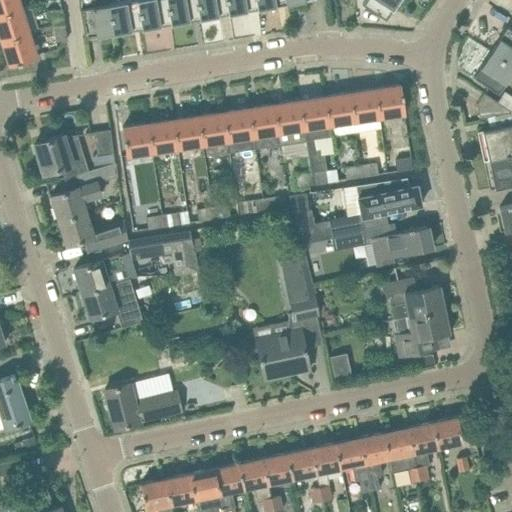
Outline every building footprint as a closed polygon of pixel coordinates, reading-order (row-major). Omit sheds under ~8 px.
[(0,0),(0,13),(21,7),(18,0),(0,0)] [(78,0),(84,36),(115,31),(109,0),(78,0)] [(109,0),(115,31),(142,26),(137,0),(109,0)] [(171,21),(167,0),(137,0),(142,26),(171,21)] [(200,17),(197,0),(167,0),(171,21),(200,17)] [(197,0),(200,17),(230,12),(227,0),(197,0)] [(227,0),(230,12),(259,7),(257,0),(227,0)] [(397,0),(362,0),(361,2),(385,18),(397,0)] [(28,31),(21,7),(0,13),(0,34),(2,39),(28,31)] [(53,23),(63,22),(61,8),(50,10),(53,23)] [(53,23),(56,41),(59,61),(69,59),(66,39),(63,22),(53,23)] [(511,28),(506,25),(490,50),(511,64),(511,28)] [(17,62),(22,61),(22,60),(36,55),(28,31),(2,39),(9,64),(17,61),(17,62)] [(511,64),(490,50),(473,75),(498,91),(511,69),(511,64)] [(402,92),(400,84),(375,88),(379,115),(381,115),(383,135),(396,132),(393,113),(405,112),(402,96),(403,96),(402,92)] [(379,115),(375,88),(350,92),(354,119),(379,115)] [(511,95),(504,91),(498,101),(511,110),(511,95)] [(354,119),(350,92),(325,95),(331,136),(356,132),(354,119)] [(511,110),(498,101),(483,92),(476,103),(482,129),(488,158),(511,152),(511,110)] [(325,95),(299,99),(305,140),(307,149),(309,164),(310,171),(312,184),(337,180),(336,172),(327,174),(323,144),(315,145),(315,139),(331,136),(325,95)] [(305,140),(299,99),(274,103),(280,144),(282,153),(307,149),(305,140)] [(280,144),(274,103),(249,107),(255,148),(280,144)] [(255,148),(249,107),(223,111),(229,152),(255,148)] [(229,152),(223,111),(198,115),(202,143),(204,143),(206,155),(229,152)] [(202,143),(198,115),(173,119),(177,147),(202,143)] [(154,161),(157,184),(182,181),(179,158),(177,147),(173,119),(147,122),(151,150),(152,150),(154,161)] [(147,122),(122,126),(126,154),(151,150),(147,122)] [(96,130),(98,143),(99,152),(93,153),(96,167),(115,161),(110,128),(96,130)] [(44,172),(53,169),(61,167),(64,177),(74,174),(83,171),(88,169),(76,133),(63,135),(63,133),(34,142),(44,172)] [(334,156),(337,171),(345,170),(346,178),(363,176),(361,164),(360,152),(334,156)] [(511,152),(488,158),(495,187),(511,183),(511,152)] [(411,157),(395,159),(396,170),(412,168),(411,157)] [(74,174),(78,185),(51,194),(58,219),(86,211),(82,200),(101,194),(97,180),(117,175),(115,161),(96,167),(88,169),(83,171),(74,174)] [(377,162),(361,164),(363,176),(378,173),(377,162)] [(312,184),(310,171),(295,173),(297,186),(312,184)] [(420,199),(423,199),(421,186),(418,187),(417,183),(414,183),(414,184),(409,185),(407,179),(408,178),(407,176),(404,177),(381,181),(359,184),(358,184),(354,184),(362,216),(364,216),(364,215),(365,215),(380,212),(385,211),(387,211),(387,207),(395,206),(395,209),(398,208),(397,208),(418,203),(419,204),(421,203),(420,199)] [(264,209),(280,207),(279,194),(262,197),(264,209)] [(264,209),(262,197),(238,201),(240,213),(264,209)] [(214,217),(230,215),(228,203),(212,206),(214,217)] [(511,203),(499,207),(504,231),(511,228),(511,203)] [(142,208),(143,217),(132,218),(134,230),(163,225),(161,214),(159,214),(158,206),(142,208)] [(214,217),(212,206),(198,208),(187,210),(188,221),(214,217)] [(163,225),(188,221),(187,210),(161,214),(163,225)] [(295,212),(298,229),(301,242),(332,236),(363,230),(360,216),(312,226),(309,210),(295,212)] [(66,244),(76,241),(84,238),(88,250),(127,238),(124,218),(91,228),(86,211),(58,219),(66,244)] [(334,249),(373,241),(372,236),(394,231),(392,224),(363,230),(332,237),(334,249)] [(372,236),(373,241),(378,265),(395,262),(393,255),(410,251),(430,247),(425,225),(416,227),(412,228),(412,226),(409,227),(409,228),(394,231),(372,236)] [(171,253),(174,275),(199,271),(192,229),(128,238),(130,260),(171,253)] [(290,299),(294,318),(318,313),(314,293),(311,293),(302,251),(275,257),(284,300),(290,299)] [(101,259),(101,258),(74,267),(82,292),(109,283),(109,284),(128,278),(120,253),(101,259)] [(387,296),(391,295),(393,304),(405,301),(408,315),(408,316),(444,308),(439,284),(416,288),(413,275),(388,281),(381,285),(387,296)] [(109,283),(82,292),(89,316),(116,308),(116,306),(135,300),(131,287),(112,293),(109,284),(109,283)] [(149,317),(180,310),(177,297),(145,304),(149,317)] [(182,324),(206,320),(203,307),(179,312),(182,324)] [(408,316),(408,315),(395,318),(403,355),(429,350),(426,337),(449,332),(444,308),(408,316)] [(268,375),(299,368),(298,361),(307,359),(301,327),(271,333),(273,341),(256,345),(260,363),(265,361),(268,375)] [(195,359),(217,354),(212,332),(167,341),(175,379),(198,374),(195,359)] [(331,355),(333,368),(347,366),(345,352),(331,355)] [(432,352),(412,357),(415,367),(434,362),(432,352)] [(0,413),(4,427),(10,425),(29,419),(14,373),(0,378),(0,413)] [(114,428),(139,421),(139,420),(182,410),(177,389),(133,399),(129,382),(124,383),(104,388),(114,428)] [(462,441),(457,415),(433,420),(438,446),(462,441)] [(438,446),(433,420),(409,425),(420,479),(429,477),(427,464),(430,464),(426,448),(438,446)] [(420,479),(409,425),(384,430),(389,456),(392,472),(408,468),(410,481),(420,479)] [(389,456),(384,430),(359,436),(370,489),(380,487),(377,474),(382,473),(379,458),(389,456)] [(34,436),(22,440),(26,453),(38,449),(34,436)] [(370,489),(359,436),(335,441),(337,448),(341,466),(351,464),(355,479),(360,479),(362,491),(370,489)] [(335,441),(311,446),(316,471),(327,469),(341,466),(337,448),(335,441)] [(316,471),(311,446),(286,451),(292,477),(304,474),(316,471)] [(292,477),(286,451),(262,456),(267,482),(292,477)] [(459,470),(469,468),(467,455),(456,457),(459,470)] [(267,482),(262,456),(238,461),(243,487),(254,484),(257,500),(262,500),(263,511),(264,511),(273,510),(271,497),(267,482)] [(0,474),(24,469),(22,458),(0,462),(0,474)] [(243,487),(238,461),(214,466),(223,511),(234,511),(233,504),(234,504),(231,489),(243,487)] [(216,511),(223,511),(214,466),(190,471),(195,497),(198,511),(216,511)] [(195,497),(190,471),(166,477),(171,502),(195,497)] [(146,508),(157,506),(157,511),(172,511),(171,502),(166,477),(140,482),(146,508)] [(329,484),(319,486),(322,498),(332,496),(329,484)] [(61,511),(59,505),(53,507),(46,486),(27,493),(0,502),(0,511),(61,511)] [(322,498),(319,486),(310,488),(310,489),(312,500),(322,498)] [(273,510),(283,508),(281,495),(271,497),(273,510)]
